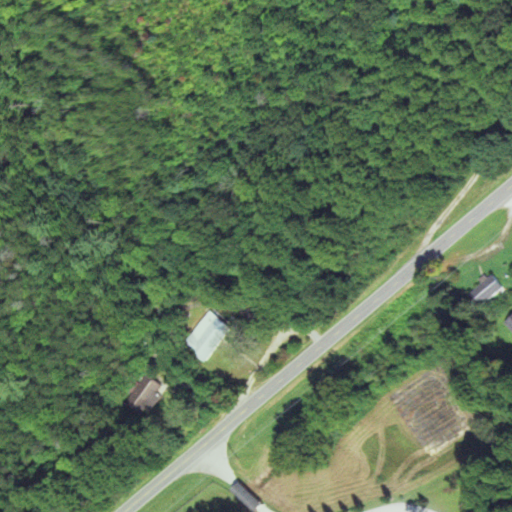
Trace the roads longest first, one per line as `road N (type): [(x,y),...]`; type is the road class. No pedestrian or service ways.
road 1 (trunk): [(121,511),(511,183)]
road 2 (residential): [(402,504),(384,511),(201,446)]
